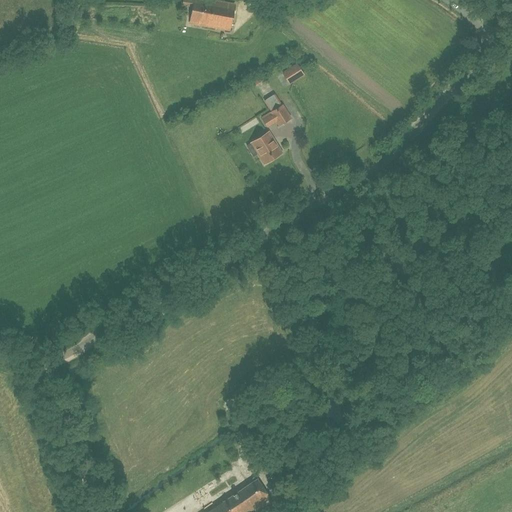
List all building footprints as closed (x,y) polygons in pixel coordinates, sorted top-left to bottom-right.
[(205,5),(206,0),(183,0),(182,5),(193,7),(190,23),(200,25),(201,19),(205,19),(206,10),(207,10),(207,6),(205,5)] [(201,19),(200,25),(229,30),(234,4),(209,0),(206,0),(205,5),(207,6),(207,10),(206,10),(205,19),(201,19)] [(303,74),(301,70),(297,64),(283,73),(289,83),(303,74)] [(282,105),(271,112),(279,125),(290,118),(282,105)] [(281,153),(268,132),(251,142),(264,164),(281,153)] [(249,511),(270,498),(257,479),(208,511),(249,511)]
